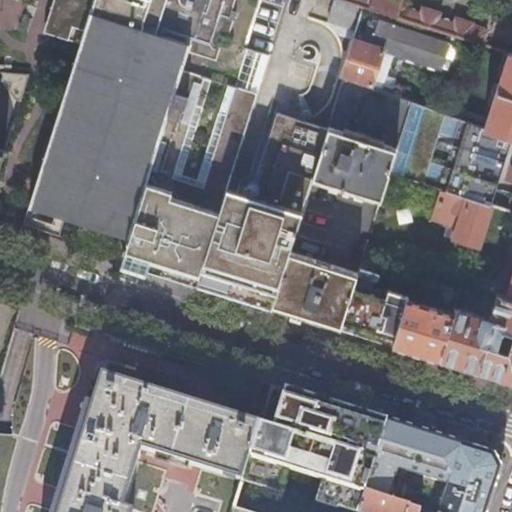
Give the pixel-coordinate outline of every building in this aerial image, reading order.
[(166,0),(59,0),(49,33),(81,43),(30,207),(130,238),(177,84),(190,44),(156,34),(166,0)] [(201,16),(206,0),(166,0),(156,34),(190,44),(201,16)] [(255,0),(206,0),(201,16),(271,39),(273,33),(247,25),(255,0)] [(356,27),(363,6),(342,0),(334,0),(329,18),(356,27)] [(342,0),(363,6),(482,44),(485,33),(482,28),(472,24),(472,23),(453,17),(451,24),(449,23),(448,21),(446,19),(444,19),(442,19),(441,20),(438,19),(439,13),(421,7),(418,13),(416,12),(415,10),(413,9),(411,8),(409,8),(407,10),(404,9),(406,2),(400,0),(342,0)] [(201,16),(177,84),(130,238),(123,261),(121,267),(134,271),(147,275),(148,269),(175,277),(196,284),(226,189),(271,39),(201,16)] [(369,44),(352,39),(341,76),(344,77),(343,80),(370,89),(382,49),(441,67),(448,43),(376,21),(369,44)] [(511,52),(508,52),(484,127),(511,136),(511,135),(511,52)] [(28,74),(1,73),(1,82),(10,82),(17,90),(22,92),(28,74)] [(370,89),(343,80),(328,126),(329,127),(328,131),(312,180),(379,201),(387,173),(399,136),(410,102),(370,89)] [(484,127),(410,102),(399,136),(387,173),(440,189),(490,205),(511,211),(511,193),(496,188),(511,136),(484,127)] [(251,196),(226,189),(196,284),(271,307),(289,252),(312,180),(328,131),(278,114),(251,196)] [(477,246),(490,205),(440,189),(432,217),(447,221),(443,235),(477,246)] [(341,269),(289,252),(271,307),(320,323),(338,328),(345,307),(353,282),(356,274),(341,269)] [(415,269),(363,253),(356,274),(353,282),(376,289),(380,277),(393,281),(387,300),(404,305),(406,297),(415,269)] [(460,282),(476,287),(494,293),(500,294),(503,284),(454,269),(451,279),(460,282)] [(473,298),(476,287),(460,282),(457,293),(473,298)] [(438,359),(479,372),(511,381),(511,297),(506,296),(500,294),(494,293),(486,317),(453,307),(452,311),(438,359)] [(404,305),(403,310),(392,345),(414,352),(438,359),(452,311),(406,297),(404,305)] [(368,313),(345,307),(338,328),(365,337),(392,345),(403,310),(372,301),(368,313)] [(241,481),(259,424),(99,374),(90,404),(83,402),(49,511),(130,511),(131,509),(121,506),(139,449),(241,481)] [(447,483),(438,511),(485,511),(493,489),(497,474),(499,467),(492,454),(485,452),(470,447),(438,437),(387,421),(364,492),(386,499),(396,467),(447,483)] [(494,454),(492,454),(499,467),(501,466),(494,454)] [(364,492),(357,511),(418,511),(420,509),(386,499),(364,492)]
